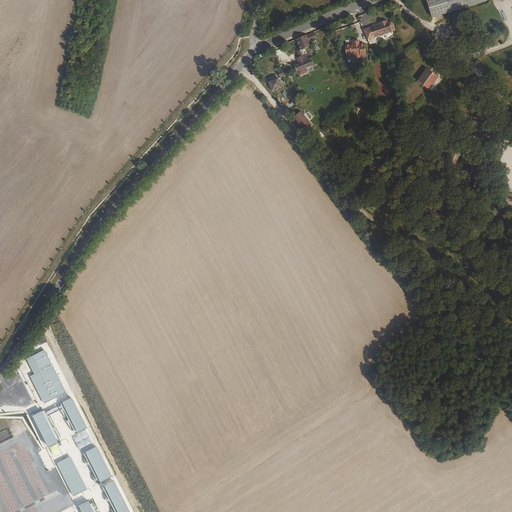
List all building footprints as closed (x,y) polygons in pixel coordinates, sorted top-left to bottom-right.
[(485,1),(484,0),(445,0),(449,13),(485,1)] [(390,25),(387,15),(386,16),(385,14),(378,17),(378,18),(371,20),(374,31),(390,25)] [(296,50),(298,56),(296,57),(298,63),(294,65),(296,70),(314,64),(311,56),(312,56),(308,42),(306,35),(295,39),(299,49),(296,50)] [(351,36),(352,39),(352,40),(349,41),(349,40),(345,41),(344,42),(346,51),(353,49),(360,48),(360,50),(366,49),(363,38),(358,39),(357,35),(351,36)] [(429,52),(438,46),(436,43),(433,39),(425,45),(429,52)] [(428,87),(432,82),(436,75),(426,67),(417,80),(428,88),(428,87)] [(283,69),(277,72),(279,78),(285,76),(283,69)] [(268,82),(271,92),(281,88),(277,79),(268,82)] [(311,125),(300,112),(292,118),(303,130),(311,125)] [(65,392),(44,351),(27,359),(34,374),(30,376),(44,403),(65,392)] [(45,410),(33,416),(48,447),(60,441),(48,416),(63,409),(75,434),(86,429),(71,398),(62,403),(63,404),(46,412),(45,410)] [(113,477),(97,446),(86,452),(101,483),(113,477)] [(71,457),(57,463),(73,496),(87,489),(71,457)] [(129,511),(115,481),(105,486),(117,511),(129,511)] [(93,511),(88,501),(79,506),(82,511),(93,511)]
